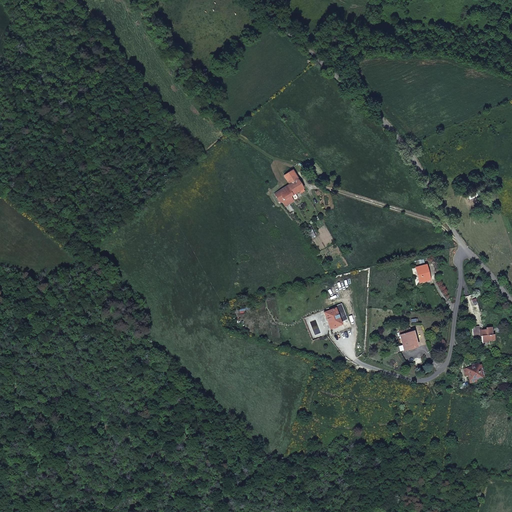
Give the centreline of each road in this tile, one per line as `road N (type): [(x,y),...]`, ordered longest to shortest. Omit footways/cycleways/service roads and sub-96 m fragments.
road 1 (unclassified): [(251,0),(397,136),(467,252)]
road 2 (residential): [(467,252),(459,258),(451,346),(439,372),(419,381),(353,359)]
road 3 (unknown): [(453,230),(312,187)]
